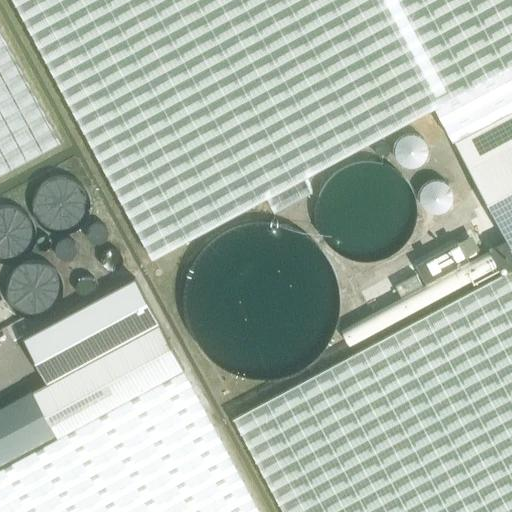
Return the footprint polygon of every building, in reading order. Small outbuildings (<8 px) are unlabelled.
[(502,274),(233,417),(283,511),(511,511),(511,0),(15,0),(153,257),(267,196),(275,210),(312,190),(305,175),(435,105),(453,140),(506,239),(488,248),(502,274)] [(0,174),(61,142),(0,28),(0,174)] [(431,162),(432,157),(431,151),(429,146),(425,142),(420,139),(414,139),(408,139),(403,142),(399,146),(397,151),(396,157),(397,162),(399,167),(403,171),(408,174),(414,175),(420,174),(425,171),(429,167),(431,162)] [(416,229),(417,219),(416,210),(414,201),(410,192),(404,184),(397,178),(388,173),(380,169),(370,168),(360,168),(351,169),(342,173),(334,178),(327,184),(321,192),(317,201),(314,210),(313,219),(314,229),(317,238),(321,247),(327,254),(334,261),(342,266),(351,269),(360,271),(370,271),(379,269),(388,266),(397,261),(404,255),(410,247),(414,238),(416,229)] [(452,212),(453,206),(452,201),(449,196),(445,193),(440,191),(434,192),(429,194),(426,198),(424,204),(424,209),(426,214),(429,218),(434,221),(440,221),(445,220),(449,216),(452,212)] [(338,313),(339,302),(338,291),(336,281),(332,270),(327,261),(321,252),(313,244),(305,237),(295,231),(285,227),(275,224),(264,222),(253,222),(242,224),(231,227),(221,231),(212,237),(203,244),(196,252),(190,261),(185,270),(181,281),(179,291),(178,302),(179,313),(181,324),(184,334),(189,344),(196,353),(203,361),(212,368),(221,373),(231,378),(242,381),(253,382),(264,382),(274,381),(285,378),(295,374),(305,368),(313,361),(320,353),(327,344),(332,334),(336,324),(338,313)] [(459,241),(416,264),(426,282),(469,260),(459,241)] [(422,284),(417,274),(395,285),(401,296),(422,284)] [(0,511),(259,511),(183,370),(158,323),(134,278),(22,338),(46,383),(0,408),(0,511)]
